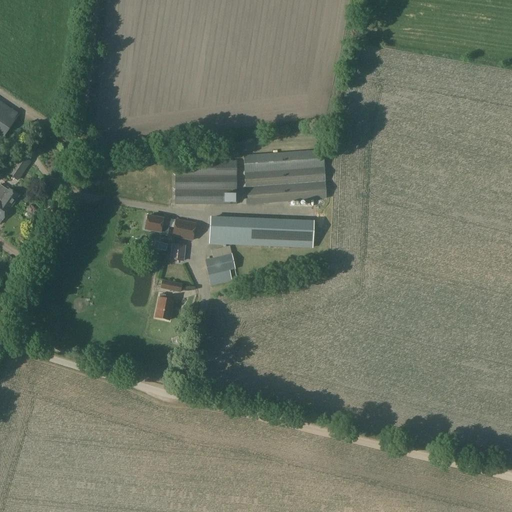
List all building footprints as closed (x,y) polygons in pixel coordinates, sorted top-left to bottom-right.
[(0,101),(0,142),(19,115),(0,101)] [(244,173),(323,167),(322,152),(243,158),(244,173)] [(30,162),(19,155),(6,174),(17,181),(30,162)] [(174,205),(236,205),(236,161),(174,161),(174,205)] [(323,167),(244,173),(246,206),(325,200),(323,167)] [(0,185),(0,199),(11,206),(17,198),(0,185)] [(0,221),(1,222),(11,206),(0,199),(0,221)] [(143,229),(167,234),(170,219),(162,218),(162,219),(146,216),(143,229)] [(269,247),(270,220),(210,217),(209,245),(212,245),(212,247),(217,248),(218,245),(269,247)] [(175,220),(175,221),(172,237),(192,241),(195,224),(175,220)] [(299,230),(298,237),(297,237),(297,241),(316,242),(316,231),(299,230)] [(184,246),(171,245),(170,260),(182,261),(184,246)] [(229,247),(212,251),(214,259),(231,255),(229,247)] [(214,259),(205,261),(208,275),(228,270),(234,269),(231,255),(214,259)] [(160,289),(180,293),(181,285),(162,281),(160,289)] [(159,294),(158,298),(157,298),(154,317),(169,320),(172,301),(165,299),(165,295),(159,294)] [(97,350),(94,358),(109,363),(111,355),(97,350)]
